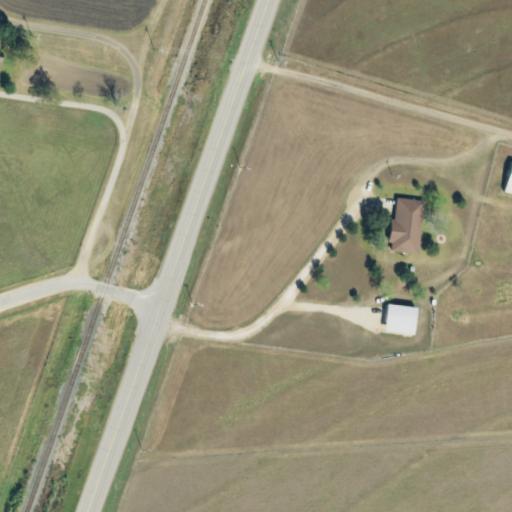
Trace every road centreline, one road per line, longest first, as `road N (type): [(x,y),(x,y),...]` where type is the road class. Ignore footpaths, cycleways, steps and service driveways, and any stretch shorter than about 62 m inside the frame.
road 1 (primary): [(94,511),(275,0)]
road 2 (residential): [(0,304),(80,282),(167,310)]
